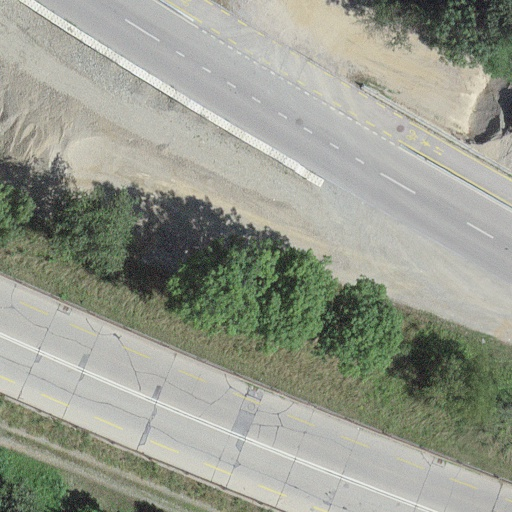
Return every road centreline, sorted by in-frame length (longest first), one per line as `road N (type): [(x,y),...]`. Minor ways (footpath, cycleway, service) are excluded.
road 1 (unclassified): [(106,0),(511,247)]
road 2 (primary): [(424,511),(0,340)]
